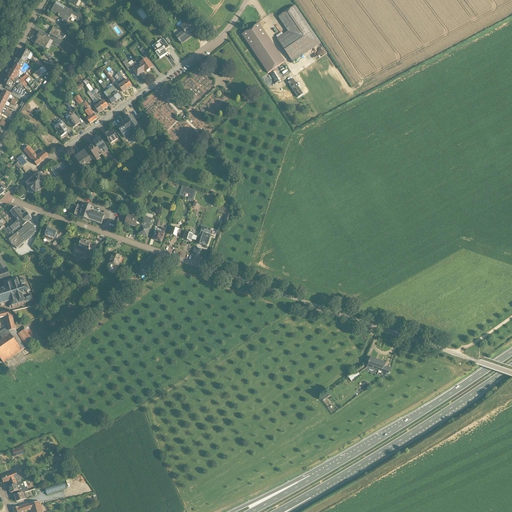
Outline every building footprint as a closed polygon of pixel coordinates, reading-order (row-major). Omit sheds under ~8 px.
[(69,10),(62,6),(59,4),(58,7),(55,5),(52,12),(58,15),(58,16),(63,19),(62,21),(67,24),(72,14),(82,20),(84,16),(70,8),(69,10)] [(320,44),(298,10),(295,6),(278,17),(288,32),(277,40),(293,63),(320,44)] [(181,44),(192,36),(190,33),(195,29),(192,26),(192,25),(194,23),(189,16),(187,18),(189,21),(185,23),(180,27),(183,31),(175,37),(176,37),(181,44)] [(242,35),(268,74),(285,62),(259,24),(242,35)] [(65,35),(62,33),(53,28),(50,34),(57,38),(59,39),(60,37),(60,36),(64,38),(65,35)] [(79,43),(81,40),(78,38),(82,31),(77,28),(72,37),(76,40),(79,43)] [(48,43),(51,39),(39,33),(37,37),(38,38),(35,44),(43,48),(45,49),(48,43)] [(160,59),(166,55),(169,53),(168,52),(166,49),(169,47),(163,39),(160,42),(161,43),(153,48),(156,52),(155,53),(159,59),(155,62),(159,59),(160,59)] [(20,54),(28,59),(30,54),(32,51),(26,48),(25,51),(23,50),(20,54)] [(146,59),(149,56),(143,48),(140,51),(146,59)] [(70,55),(73,59),(79,54),(75,50),(70,55)] [(28,59),(20,54),(17,60),(25,64),(27,66),(30,60),(28,59)] [(48,62),(50,61),(46,56),(44,55),(40,59),(46,65),(48,62)] [(146,72),(147,73),(153,69),(146,59),(140,64),(146,72)] [(23,67),(32,76),(35,73),(33,71),(27,66),(25,64),(17,60),(14,64),(22,69),(23,67)] [(145,71),(146,72),(140,64),(138,60),(134,63),(132,61),(128,64),(126,61),(123,63),(129,71),(132,69),(132,70),(137,76),(145,71)] [(23,90),(25,89),(22,85),(26,82),(31,88),(34,84),(26,76),(23,78),(21,76),(23,74),(21,71),(22,69),(14,65),(6,79),(13,83),(17,85),(19,86),(16,88),(14,89),(13,92),(19,95),(23,96),(25,92),(23,90)] [(117,75),(127,89),(131,86),(128,80),(126,81),(119,73),(117,74),(117,75)] [(122,92),(127,89),(117,75),(115,77),(120,85),(118,87),(122,92)] [(12,86),(13,83),(6,79),(3,84),(6,86),(5,88),(12,92),(13,92),(14,89),(16,88),(12,86)] [(293,79),(288,83),(298,98),(303,95),(298,87),(299,86),(298,85),(297,84),(296,84),(293,79)] [(90,91),(103,110),(107,107),(103,101),(101,102),(89,84),(88,84),(85,80),(83,82),(90,91)] [(111,104),(116,101),(108,90),(103,83),(100,84),(106,92),(104,94),(111,104)] [(114,87),(113,87),(108,90),(116,101),(120,97),(117,92),(118,91),(115,86),(114,87)] [(67,91),(65,88),(62,90),(64,93),(63,93),(67,99),(71,96),(67,90),(67,91)] [(1,96),(8,100),(11,94),(4,91),(1,96)] [(103,110),(90,91),(87,93),(96,106),(94,107),(98,113),(103,110)] [(79,105),(84,102),(79,95),(74,98),(79,105)] [(0,102),(5,105),(8,100),(1,96),(0,97),(0,102)] [(0,108),(11,114),(12,112),(8,110),(8,109),(4,107),(5,105),(0,102),(0,108)] [(12,119),(14,116),(11,114),(0,108),(0,115),(1,113),(5,115),(12,119)] [(97,119),(90,109),(87,110),(85,112),(90,118),(87,120),(90,124),(97,119)] [(73,129),(80,124),(76,119),(76,118),(74,115),(67,120),(73,129)] [(132,130),(133,130),(138,126),(131,116),(126,120),(132,130)] [(53,125),(55,129),(61,137),(69,132),(63,123),(60,120),(53,125)] [(134,132),(133,130),(132,130),(126,120),(125,120),(126,122),(118,128),(125,138),(134,132)] [(118,139),(113,132),(110,134),(109,132),(104,135),(111,145),(118,139)] [(94,143),(102,155),(103,154),(102,153),(104,151),(105,153),(108,151),(100,139),(94,143)] [(160,145),(164,151),(170,146),(166,141),(160,145)] [(102,155),(94,143),(94,144),(88,148),(97,160),(100,158),(98,156),(101,154),(102,155)] [(37,158),(28,147),(24,150),(37,166),(48,156),(45,152),(37,158)] [(91,162),(88,157),(84,152),(76,158),(75,156),(74,157),(76,158),(82,168),(91,162)] [(17,160),(19,163),(26,158),(23,154),(17,160)] [(59,175),(61,178),(72,170),(65,160),(54,168),(59,175)] [(36,194),(40,190),(47,184),(38,173),(26,184),(36,194)] [(193,202),(196,192),(196,191),(182,186),(179,196),(184,197),(185,193),(189,195),(188,201),(193,202)] [(72,204),(76,200),(76,199),(78,197),(76,195),(74,197),(69,201),(72,204)] [(90,208),(91,206),(87,204),(86,206),(83,205),(82,208),(78,206),(76,212),(75,211),(74,214),(75,215),(74,216),(79,217),(79,218),(89,222),(90,221),(101,225),(103,222),(105,223),(106,219),(108,219),(108,217),(105,215),(98,213),(93,211),(94,209),(90,208)] [(11,236),(6,241),(8,239),(12,245),(17,249),(37,233),(34,227),(33,227),(35,225),(35,223),(32,219),(23,209),(21,208),(19,210),(16,207),(10,212),(18,221),(10,228),(9,227),(14,234),(11,236)] [(7,211),(3,214),(8,221),(13,218),(7,211)] [(120,230),(122,224),(126,215),(121,213),(115,228),(120,230)] [(137,223),(138,219),(128,216),(127,219),(126,219),(124,225),(128,226),(128,225),(135,227),(136,223),(137,223)] [(14,234),(9,227),(7,229),(5,227),(2,224),(3,223),(1,220),(0,221),(0,230),(3,229),(8,235),(4,239),(6,241),(11,236),(14,234)] [(149,232),(150,228),(151,224),(143,222),(142,226),(139,235),(147,238),(149,232)] [(206,247),(206,246),(210,235),(211,230),(202,227),(200,235),(202,236),(199,245),(206,247)] [(56,240),(58,236),(56,235),(57,232),(47,228),(45,235),(56,240)] [(164,234),(166,229),(162,228),(161,230),(160,234),(157,232),(154,240),(160,242),(161,238),(163,239),(165,234),(164,234)] [(182,230),(176,228),(176,229),(172,228),(170,235),(177,237),(178,234),(180,235),(182,230)] [(191,242),(193,235),(190,234),(190,232),(186,231),(183,239),(191,242)] [(89,250),(91,243),(81,240),(78,250),(84,252),(85,249),(89,250)] [(46,263),(53,256),(50,254),(44,260),(46,263)] [(118,267),(119,262),(121,257),(112,254),(109,263),(109,265),(113,266),(118,267)] [(0,282),(11,279),(7,268),(0,256),(0,282)] [(75,270),(85,261),(80,256),(70,265),(75,270)] [(147,273),(150,264),(146,262),(146,264),(143,263),(141,270),(147,273)] [(24,284),(24,281),(24,280),(24,279),(23,279),(23,278),(22,278),(21,278),(20,278),(19,278),(18,278),(17,279),(9,282),(9,281),(6,282),(6,283),(4,284),(5,285),(3,285),(4,290),(1,291),(1,290),(0,289),(0,305),(1,306),(5,305),(5,304),(8,303),(10,307),(33,300),(29,287),(24,284)] [(19,314),(39,310),(38,305),(11,311),(0,313),(0,318),(5,317),(9,331),(10,335),(0,341),(0,358),(4,363),(22,350),(27,347),(18,334),(15,330),(11,314),(19,312),(19,314)] [(386,363),(370,358),(369,362),(369,361),(368,363),(369,363),(368,367),(376,369),(383,372),(382,374),(386,376),(390,373),(391,369),(385,366),(386,363)] [(352,382),(360,376),(356,371),(348,377),(352,382)] [(323,401),(331,395),(329,392),(321,398),(323,401)] [(14,457),(25,453),(23,447),(12,451),(14,457)] [(11,487),(17,484),(22,483),(19,477),(20,476),(20,475),(18,476),(16,472),(1,478),(1,477),(1,478),(3,483),(9,481),(11,487)] [(19,494),(25,492),(29,491),(27,487),(25,488),(23,482),(22,483),(17,484),(11,487),(9,487),(11,494),(18,491),(19,494)] [(47,496),(66,489),(64,482),(45,488),(47,496)] [(25,492),(19,494),(14,496),(17,502),(25,500),(27,499),(25,492)] [(23,511),(31,510),(31,511),(42,511),(40,502),(13,509),(14,511),(23,511)]
